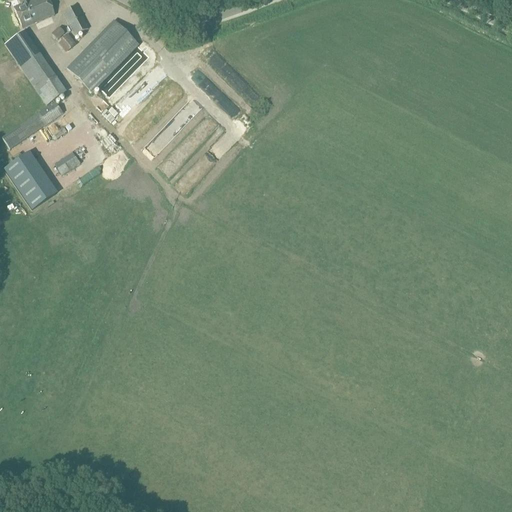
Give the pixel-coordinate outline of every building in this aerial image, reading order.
[(37,0),(30,3),(28,0),(20,0),(23,6),(15,9),(23,29),(53,16),(46,0),(37,0)] [(75,36),(88,29),(76,8),(63,15),(75,36)] [(92,94),(138,45),(114,22),(67,70),(92,94)] [(25,32),(0,34),(0,49),(0,53),(6,52),(6,61),(18,60),(17,50),(27,49),(25,32)] [(67,35),(57,43),(65,54),(76,46),(67,35)] [(47,106),(66,93),(37,53),(18,66),(47,106)] [(110,95),(99,107),(107,114),(118,101),(110,95)] [(9,151),(61,115),(54,104),(1,140),(9,151)] [(85,126),(96,137),(104,129),(93,118),(85,126)] [(157,155),(161,146),(150,141),(146,150),(157,155)] [(61,177),(80,165),(72,154),(53,166),(61,177)] [(27,156),(3,172),(16,191),(29,209),(52,194),(27,156)] [(53,183),(58,179),(49,167),(43,171),(53,183)]
